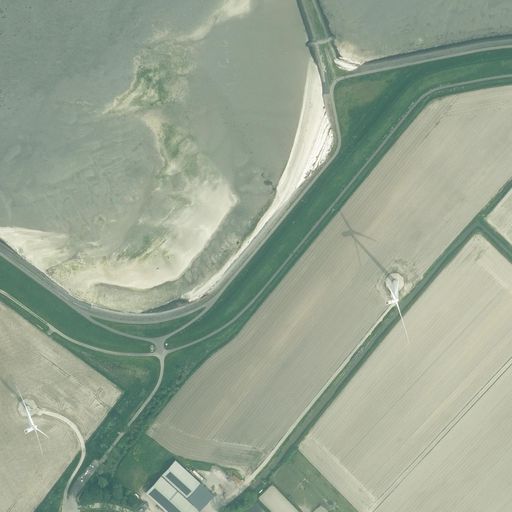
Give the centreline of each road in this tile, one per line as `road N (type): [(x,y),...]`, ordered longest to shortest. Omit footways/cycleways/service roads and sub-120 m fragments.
road 1 (track): [(215,331),(244,311),(419,99),(441,87),(511,76)]
road 2 (unclassified): [(65,511),(152,396),(160,355)]
road 3 (track): [(0,287),(57,332),(118,355)]
